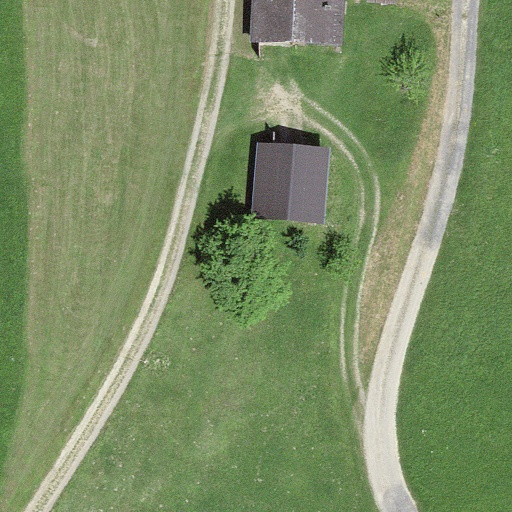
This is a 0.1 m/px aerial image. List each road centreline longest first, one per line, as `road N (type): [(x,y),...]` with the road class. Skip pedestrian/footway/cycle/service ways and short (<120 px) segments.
road 1 (track): [(234,0),(184,273),(143,365),(47,511)]
road 2 (track): [(481,0),(477,108),(396,357),(384,438),(406,511)]
